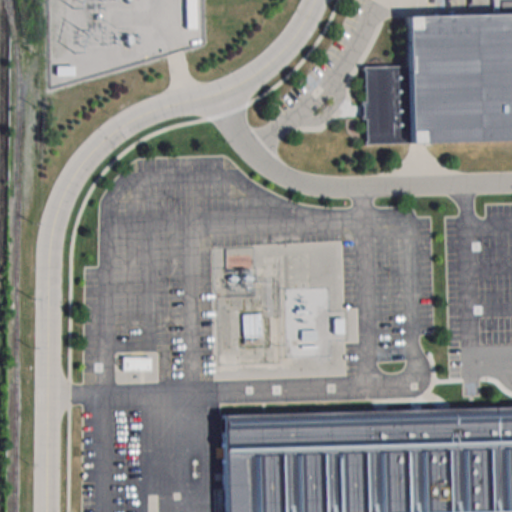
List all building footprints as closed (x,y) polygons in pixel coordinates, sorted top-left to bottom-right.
[(184,0),(184,28),(194,28),(194,0),(184,0)] [(511,140),(365,145),(362,67),(411,66),(409,14),(511,11),(511,140)] [(72,65),(55,65),(55,74),(72,74),(72,65)] [(241,336),(259,336),(259,314),(241,314),(241,336)] [(121,370),(148,370),(148,356),(121,356),(121,370)] [(511,511),(225,511),(223,412),(511,404),(511,511)]
